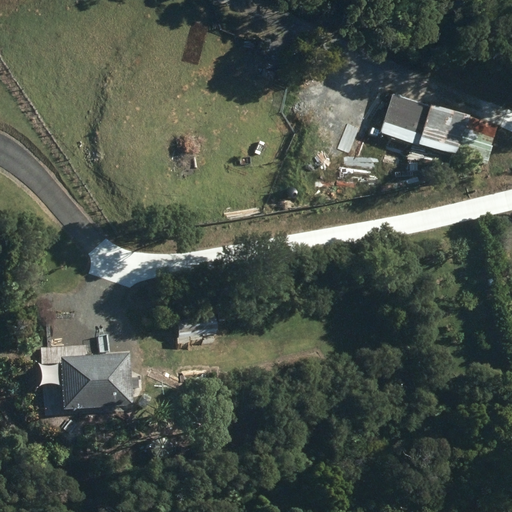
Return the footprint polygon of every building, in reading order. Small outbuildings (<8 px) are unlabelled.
[(427,111),(417,151),(453,160),(463,120),(427,111)] [(463,120),(453,160),(485,168),(495,128),(463,120)] [(210,307),(166,312),(170,344),(214,339),(210,307)] [(275,349),(259,349),(260,383),(275,383),(275,349)] [(123,411),(122,359),(109,359),(108,350),(93,350),(94,359),(56,360),(58,413),(123,411)]
